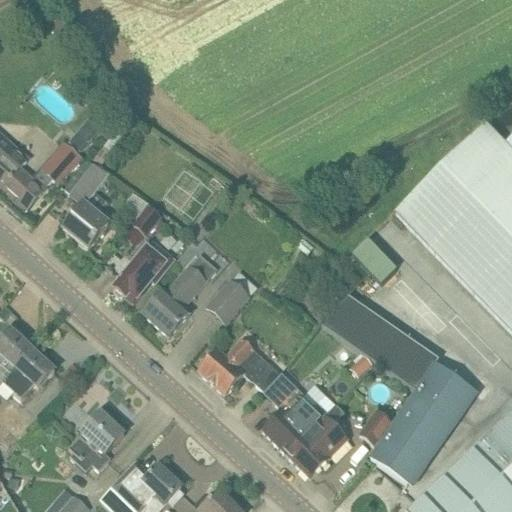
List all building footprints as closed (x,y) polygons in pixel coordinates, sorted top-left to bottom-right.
[(88,123),(68,146),(80,156),(100,134),(88,123)] [(395,216),(511,336),(511,141),(506,147),(486,127),(395,216)] [(30,162),(0,135),(0,192),(25,214),(45,192),(22,171),(30,162)] [(82,161),(63,145),(40,172),(53,183),(58,188),(82,161)] [(83,209),(75,218),(63,233),(88,253),(108,228),(96,218),(106,205),(95,197),(108,181),(94,170),(71,199),(83,209)] [(149,208),(132,229),(146,240),(160,223),(150,210),(150,209),(149,208)] [(377,241),(360,258),(387,285),(403,269),(377,241)] [(148,251),(147,250),(122,281),(121,280),(119,283),(120,284),(113,293),(133,309),(152,285),(155,288),(175,263),(153,245),(148,251)] [(200,260),(177,285),(166,297),(163,295),(143,318),(169,341),(189,318),(184,313),(208,286),(207,285),(216,274),(200,260)] [(231,285),(231,284),(207,312),(225,328),(249,301),(249,302),(257,292),(239,276),(231,285)] [(3,388),(33,355),(10,334),(0,345),(0,377),(6,383),(2,387),(3,388)] [(218,354),(212,361),(198,376),(225,400),(244,379),(251,386),(252,385),(263,396),(280,378),(242,343),(225,361),(218,354)] [(33,355),(3,388),(21,405),(35,389),(39,393),(55,375),(33,355)] [(363,360),(349,372),(358,381),(371,369),(363,360)] [(415,397),(370,461),(406,487),(472,393),(436,369),(414,396),(415,397)] [(262,434),(286,459),(327,418),(317,408),(314,411),(288,385),(270,403),(282,414),(262,434)] [(327,418),(286,459),(310,483),(348,445),(334,431),(337,427),(336,426),(344,417),(336,409),(327,418)] [(374,451),(392,427),(377,416),(359,439),(374,451)] [(100,417),(86,431),(81,438),(82,439),(69,454),(74,459),(69,464),(86,478),(93,471),(99,477),(110,464),(105,459),(124,439),(100,417)] [(511,511),(511,419),(511,418),(408,511),(511,511)] [(148,481),(134,468),(98,506),(105,511),(162,511),(168,505),(173,509),(183,498),(179,494),(181,491),(159,470),(148,481)] [(235,511),(220,496),(203,511),(235,511)] [(66,511),(85,511),(75,503),(66,511)]
